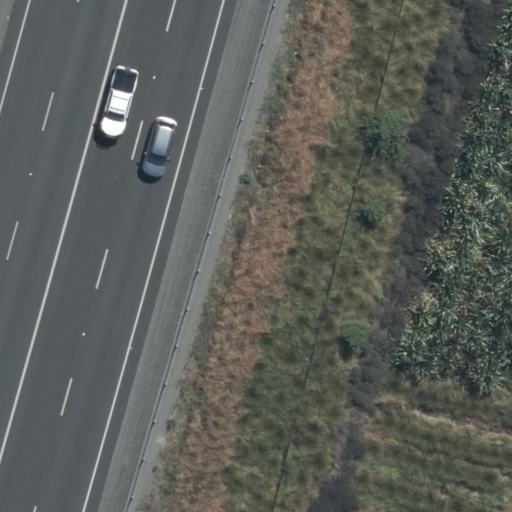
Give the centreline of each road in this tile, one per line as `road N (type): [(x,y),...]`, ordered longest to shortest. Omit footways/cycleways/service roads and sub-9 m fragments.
road 1 (motorway): [(176,0),(34,511)]
road 2 (motorway): [(77,0),(0,279)]
